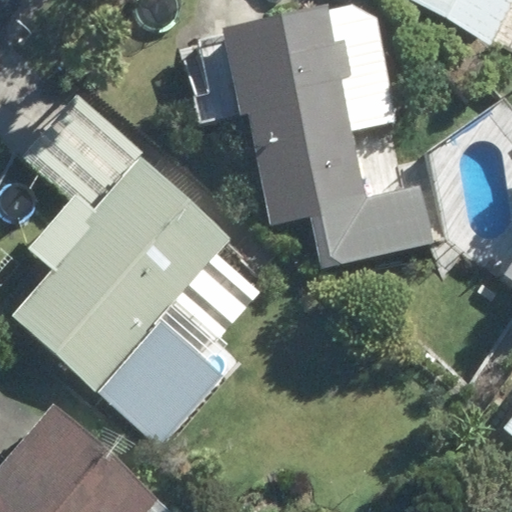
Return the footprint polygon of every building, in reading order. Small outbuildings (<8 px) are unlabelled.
[(404,0),(486,43),(509,0),(404,0)] [(333,80),(342,79),(334,43),(327,45),(320,9),(211,32),(229,120),(238,119),(262,227),(302,219),(313,268),(424,243),(412,185),(359,198),(333,80)] [(82,230),(3,320),(87,394),(225,238),(132,157),(74,222),(82,230)] [(511,409),(494,432),(511,447),(511,409)] [(0,458),(0,511),(136,511),(146,500),(38,412),(0,458)]
